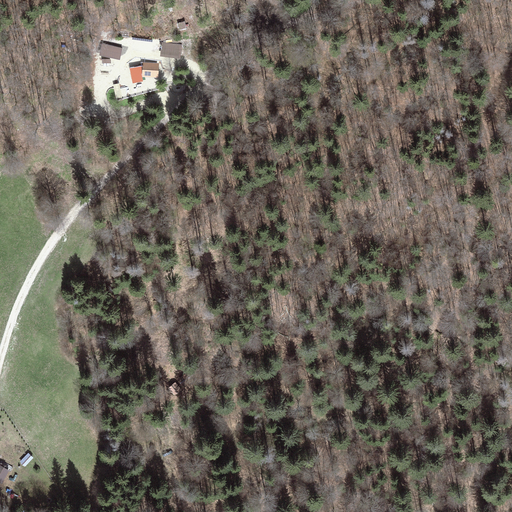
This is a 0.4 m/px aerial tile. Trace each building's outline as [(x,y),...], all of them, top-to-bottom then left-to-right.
[(180,56),(181,45),(163,42),(162,53),(176,55),(176,56),(180,56)] [(118,56),(119,49),(103,46),(102,53),(118,56)] [(141,79),(140,75),(156,75),(157,64),(144,63),(144,66),(133,67),(134,72),(132,73),(134,81),(141,79)] [(183,385),(194,378),(190,372),(179,379),(183,385)] [(173,393),(179,389),(174,383),(169,388),(173,393)]
